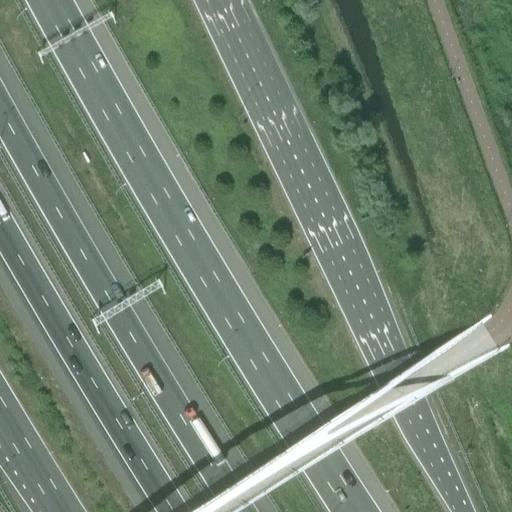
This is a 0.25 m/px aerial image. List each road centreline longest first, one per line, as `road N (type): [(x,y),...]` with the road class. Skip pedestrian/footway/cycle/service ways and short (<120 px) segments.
road 1 (motorway): [(353,511),(208,282),(47,0)]
road 2 (trunk): [(462,511),(220,0)]
road 3 (motorway): [(238,511),(0,111)]
road 4 (motorway): [(0,227),(171,511)]
